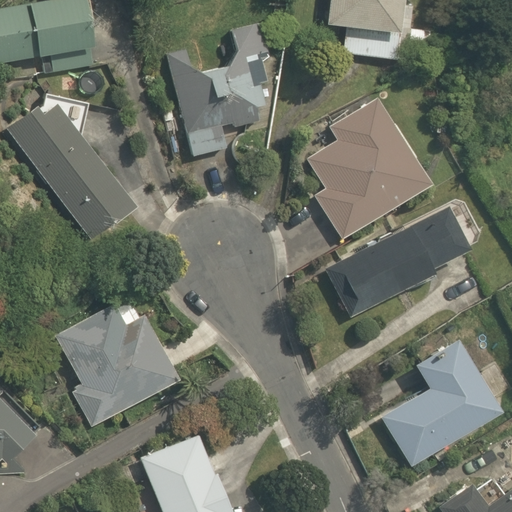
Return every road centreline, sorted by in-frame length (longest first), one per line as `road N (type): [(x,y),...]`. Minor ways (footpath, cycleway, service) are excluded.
road 1 (residential): [(279,376),(38,511)]
road 2 (residential): [(346,511),(279,376)]
road 3 (residential): [(279,376),(216,252)]
